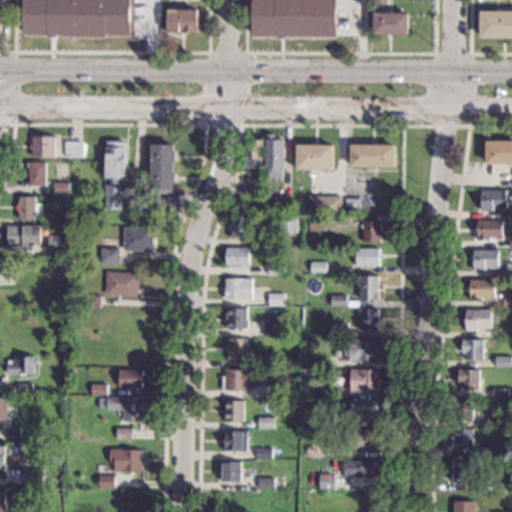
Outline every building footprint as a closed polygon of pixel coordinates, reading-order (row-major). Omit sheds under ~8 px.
[(129,0),(129,34),(106,34),(106,35),(57,35),(57,37),(47,37),(47,34),(23,34),(23,0),(129,0)] [(336,0),(336,37),(285,37),(285,39),(277,39),(277,37),(251,37),(251,0),(336,0)] [(196,33),(167,32),(168,9),(197,10),(196,33)] [(511,38),(479,38),(479,11),(511,11),(511,38)] [(407,36),(372,35),(373,13),(408,13),(407,36)] [(275,141),(284,141),(283,173),(282,173),(282,179),(266,179),(266,171),(265,171),(265,142),(267,142),(267,135),(275,136),(275,141)] [(57,143),(55,143),(54,158),(32,158),(32,151),(29,151),(29,146),(32,146),(32,139),(57,140),(57,143)] [(262,170),(244,170),(245,142),(262,142),(262,170)] [(82,159),(66,158),(66,143),(70,143),(83,143),(82,159)] [(125,180),(119,180),(119,185),(111,185),(111,180),(106,180),(107,143),(126,144),(125,180)] [(511,166),(486,165),(486,143),(511,144),(511,166)] [(173,192),(148,191),(149,146),(174,146),(173,192)] [(395,170),(350,169),(351,146),(353,146),(396,147),(395,170)] [(333,172),(296,171),(297,147),(334,148),(333,172)] [(45,187),(29,187),(30,169),(27,169),(27,164),(46,165),(45,187)] [(262,195),(247,195),(248,180),(262,181),(262,195)] [(69,195),(54,194),(54,184),(69,185),(69,195)] [(120,212),(105,211),(105,187),(121,188),(120,212)] [(505,208),(492,208),(492,212),(479,212),(480,191),(505,191),(505,208)] [(35,205),(42,205),(42,218),(35,218),(35,221),(19,221),(19,213),(16,212),(16,206),(19,207),(20,198),(35,199),(35,205)] [(289,216),(274,216),(275,200),(290,200),(289,216)] [(343,201),(342,218),(310,217),(310,200),(343,201)] [(360,218),(345,218),(346,200),(361,201),(360,218)] [(163,217),(147,216),(147,202),(163,202),(163,217)] [(249,240),(231,239),(231,233),(228,233),(228,227),(231,227),(231,220),(249,220),(249,240)] [(296,234),(279,235),(280,220),(296,220),(296,234)] [(325,233),(309,233),(310,220),(326,220),(325,233)] [(503,223),(502,241),(489,240),(489,243),(478,243),(478,223),(503,223)] [(380,245),(363,244),(363,224),(381,225),(380,245)] [(40,248),(7,248),(8,229),(41,229),(40,248)] [(151,253),(124,253),(124,230),(151,230),(151,253)] [(64,257),(48,257),(49,238),(65,238),(64,257)] [(118,265),(99,264),(99,248),(119,248),(118,265)] [(249,268),(243,268),(243,270),(238,270),(238,268),(226,267),(226,250),(249,251),(249,268)] [(379,268),(356,268),(356,251),(380,252),(379,268)] [(499,270),(486,270),(486,273),(474,273),(474,252),(499,252),(499,270)] [(11,273),(14,273),(14,281),(11,281),(11,283),(0,283),(0,258),(11,259),(11,273)] [(66,281),(53,281),(54,262),(67,262),(66,281)] [(284,278),(269,278),(269,265),(284,266),(284,278)] [(327,265),(326,275),(311,275),(311,265),(327,265)] [(138,297),(106,296),(107,274),(138,275),(138,297)] [(379,280),(381,280),(381,291),(378,291),(378,302),(359,302),(360,278),(379,278),(379,280)] [(252,301),(226,301),(226,280),(252,281),(252,301)] [(495,300),(492,300),(492,301),(482,301),(482,303),(469,302),(470,282),(495,283),(495,300)] [(284,308),(269,307),(270,295),(284,295),(284,308)] [(511,309),(502,309),(502,295),(511,295),(511,309)] [(346,298),(346,308),(330,308),(331,297),(346,298)] [(98,310),(82,310),(82,299),(99,299),(98,310)] [(247,322),(249,322),(248,332),(227,331),(227,310),(247,311),(247,322)] [(378,319),(380,319),(380,324),(377,324),(377,332),(359,332),(359,311),(378,311),(378,319)] [(491,331),(478,331),(478,333),(465,333),(466,312),(491,312),(491,331)] [(280,338),(263,337),(263,321),(280,321),(280,338)] [(346,339),(331,338),(331,328),(346,329),(346,339)] [(511,340),(501,340),(501,329),(511,329),(511,340)] [(247,351),(251,351),(251,362),(229,361),(229,355),(226,355),(226,348),(229,348),(229,341),(247,341),(247,351)] [(482,363),(465,363),(465,356),(461,356),(462,341),(483,341),(482,363)] [(377,350),(379,350),(379,356),(376,356),(376,364),(348,364),(348,359),(345,359),(345,353),(349,353),(349,342),(377,342),(377,350)] [(34,362),(37,362),(37,367),(34,367),(34,377),(8,376),(9,363),(17,363),(18,359),(34,359),(34,362)] [(511,370),(496,370),(496,359),(511,359),(511,370)] [(254,391),(245,391),(245,393),(222,392),(222,378),(226,378),(226,371),(254,372),(254,391)] [(478,392),(461,392),(462,386),(458,386),(458,371),(478,372),(478,392)] [(379,373),(378,395),(350,394),(351,372),(379,373)] [(141,390),(130,390),(130,391),(125,391),(125,389),(119,389),(119,373),(141,373),(141,390)] [(293,399),(276,398),(277,380),(294,381),(293,399)] [(33,398),(18,398),(18,385),(33,385),(33,398)] [(106,397),(91,397),(91,386),(106,387),(106,397)] [(344,400),(329,399),(329,390),(344,390),(344,400)] [(508,401),(492,401),(492,391),(508,391),(508,401)] [(142,423),(123,423),(124,414),(107,413),(107,411),(99,411),(99,401),(105,401),(105,399),(143,400),(142,423)] [(381,416),(353,415),(353,421),(344,420),(344,401),(382,402),(381,416)] [(472,424),(454,423),(454,401),(473,402),(472,424)] [(243,424),(224,424),(224,403),(243,403),(243,424)] [(334,415),(334,430),(312,429),(312,414),(334,415)] [(503,429),(488,428),(488,418),(504,418),(503,429)] [(274,430),(258,430),(258,420),(274,421),(274,430)] [(21,441),(5,440),(6,429),(21,430),(21,441)] [(472,452),(454,452),(454,430),(473,431),(472,452)] [(131,442),(116,441),(117,431),(132,431),(131,442)] [(246,454),(224,453),(225,433),(247,434),(246,454)] [(378,439),(381,439),(381,447),(377,446),(377,452),(348,451),(348,433),(378,434),(378,439)] [(503,457),(487,457),(487,446),(503,446),(503,457)] [(141,460),(143,460),(143,464),(141,464),(141,474),(122,474),(122,475),(114,475),(115,465),(110,465),(110,451),(141,452),(141,460)] [(272,460),(257,460),(257,451),(272,452),(272,460)] [(482,470),(478,470),(478,473),(473,473),(473,486),(452,485),(453,459),(482,460),(482,470)] [(241,464),(241,484),(222,483),(222,463),(241,464)] [(377,464),(377,474),(373,474),(373,479),(345,479),(345,464),(377,464)] [(335,491),(319,491),(320,477),(335,477),(335,491)] [(114,490),(99,490),(99,478),(114,479),(114,490)] [(511,492),(501,492),(501,478),(511,478),(511,492)] [(273,489),(256,489),(256,479),(273,479),(273,489)] [(473,511),(453,511),(454,503),(474,504),(473,511)]
